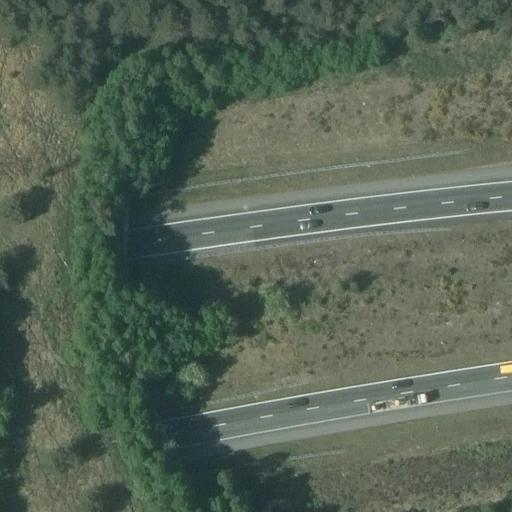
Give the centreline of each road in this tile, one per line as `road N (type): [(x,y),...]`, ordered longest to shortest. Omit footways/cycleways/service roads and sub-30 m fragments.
road 1 (motorway): [(0,472),(511,379)]
road 2 (motorway): [(511,199),(0,267)]
